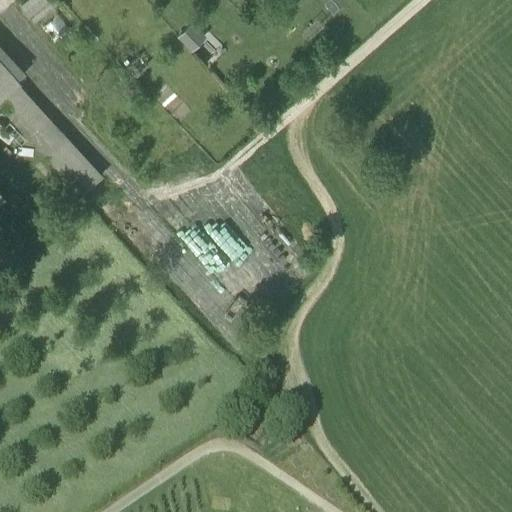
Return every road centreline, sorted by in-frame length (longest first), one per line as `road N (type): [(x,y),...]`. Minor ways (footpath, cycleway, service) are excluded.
road 1 (track): [(426,0),(234,163),(188,188),(149,197)]
road 2 (track): [(110,511),(217,440),(334,511)]
